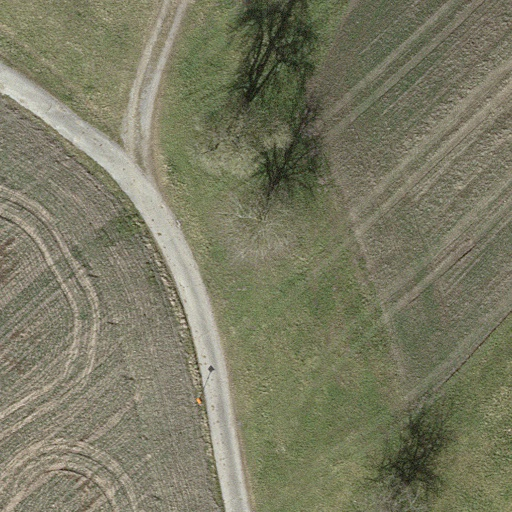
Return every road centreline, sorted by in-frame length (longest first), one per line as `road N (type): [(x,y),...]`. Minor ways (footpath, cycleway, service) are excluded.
road 1 (track): [(235,511),(203,330),(173,246),(124,174),(0,81)]
road 2 (track): [(124,174),(180,0)]
